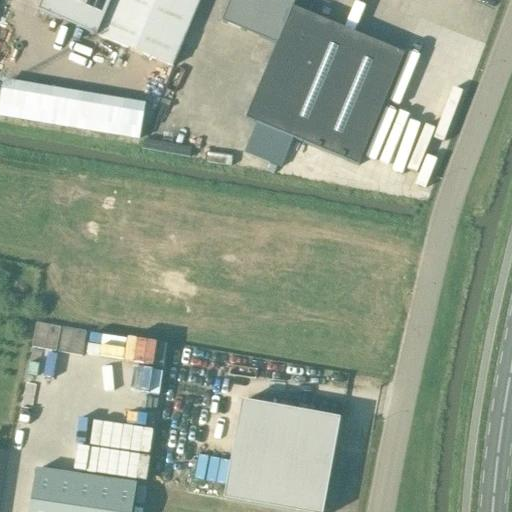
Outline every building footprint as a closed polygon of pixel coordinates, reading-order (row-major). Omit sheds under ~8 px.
[(45,0),(40,12),(175,68),(202,0),(45,0)] [(294,140),(358,166),(404,54),(294,8),(297,0),(232,0),(223,22),(278,45),(247,120),(258,124),(245,154),(282,169),(294,140)] [(3,91),(0,107),(0,117),(140,141),(144,115),(132,113),(3,91)] [(47,205),(0,196),(0,249),(37,256),(47,205)] [(375,246),(138,205),(120,307),(358,348),(375,246)] [(161,511),(324,511),(342,420),(204,394),(186,492),(166,489),(161,511)] [(158,480),(163,441),(146,439),(144,455),(106,450),(103,473),(158,480)] [(37,470),(30,511),(133,511),(137,485),(37,470)]
